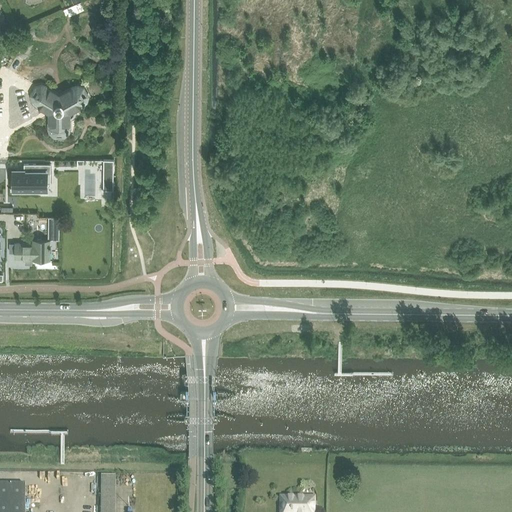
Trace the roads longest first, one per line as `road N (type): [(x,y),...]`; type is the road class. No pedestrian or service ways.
road 1 (tertiary): [(195,203),(193,0)]
road 2 (primary): [(511,316),(316,313)]
road 3 (secondary): [(204,511),(204,358)]
